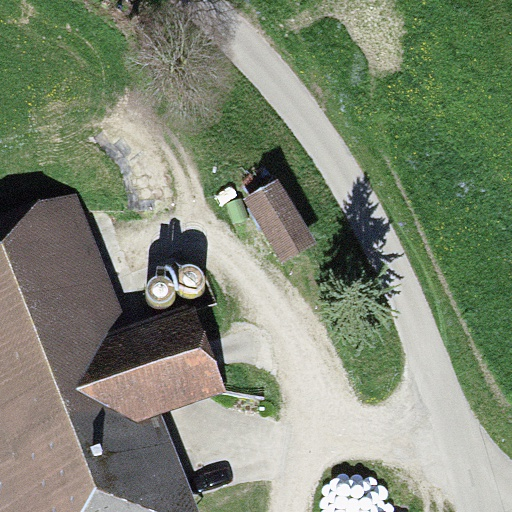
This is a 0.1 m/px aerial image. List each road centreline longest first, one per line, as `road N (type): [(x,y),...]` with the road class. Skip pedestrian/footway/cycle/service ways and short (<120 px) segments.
road 1 (unclassified): [(193,0),(265,69),(348,184),(408,304),(470,469)]
road 2 (track): [(339,432),(300,341),(259,283),(207,241),(140,243)]
road 3 (track): [(454,426),(339,432),(304,448),(293,466),(288,511)]
